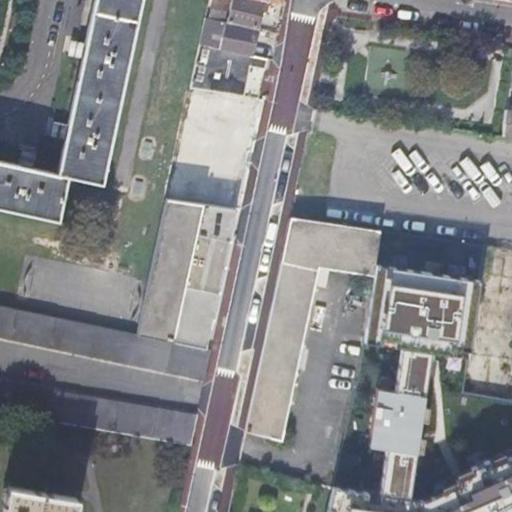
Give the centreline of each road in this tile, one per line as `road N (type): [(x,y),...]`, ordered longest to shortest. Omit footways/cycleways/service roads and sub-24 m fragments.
road 1 (residential): [(302,0),(198,511)]
road 2 (unknown): [(214,434),(268,451),(291,440),(324,295)]
